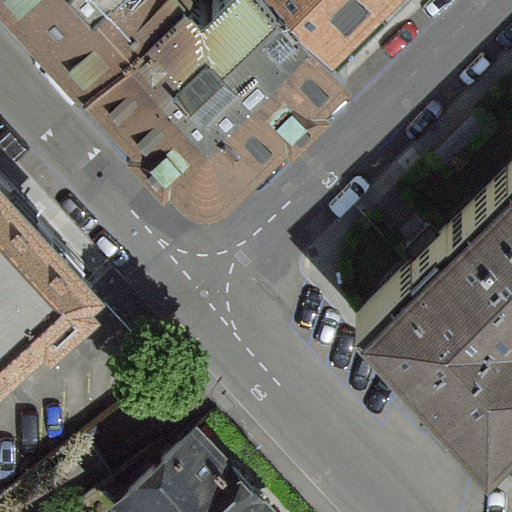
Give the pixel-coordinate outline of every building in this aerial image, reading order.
[(35,0),(94,63),(160,0),(35,0)] [(228,0),(219,9),(211,0),(160,0),(94,63),(189,168),(231,166),(347,51),(336,39),(299,0),(228,0)] [(299,0),(336,39),(374,0),(299,0)] [(0,164),(0,353),(8,363),(103,275),(0,164)] [(511,164),(360,313),(492,452),(511,432),(511,164)] [(0,370),(8,363),(0,353),(0,370)] [(273,511),(196,428),(124,497),(137,511),(273,511)] [(511,432),(492,452),(511,475),(511,432)]
